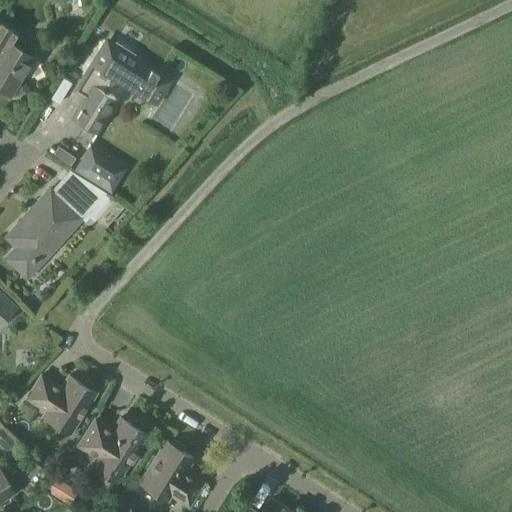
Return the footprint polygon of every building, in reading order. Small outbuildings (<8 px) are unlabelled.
[(0,22),(0,88),(9,94),(32,56),(11,42),(17,33),(0,22)] [(87,95),(74,115),(95,128),(114,97),(104,91),(112,78),(122,84),(124,81),(155,100),(168,79),(131,56),(133,53),(115,42),(113,45),(106,41),(79,85),(86,90),(83,93),(87,95)] [(124,166),(87,143),(72,168),(109,191),(124,166)] [(13,227),(5,236),(17,246),(7,257),(22,272),(46,247),(49,250),(80,216),(84,219),(87,215),(92,219),(94,217),(104,225),(123,204),(85,179),(71,170),(55,187),(59,190),(56,194),(50,188),(36,203),(39,207),(31,215),(28,212),(14,227),(13,227)] [(0,293),(0,322),(15,307),(0,293)] [(54,387),(55,384),(40,374),(26,397),(46,410),(43,415),(68,431),(94,391),(91,389),(93,385),(82,377),(79,381),(69,375),(59,390),(54,387)] [(78,444),(96,455),(90,464),(115,480),(127,461),(131,463),(138,451),(134,449),(145,432),(142,430),(144,426),(133,419),(131,423),(120,416),(111,430),(94,419),(78,444)] [(141,481),(139,484),(165,499),(169,493),(187,504),(201,481),(183,470),(191,456),(181,450),(183,446),(172,439),(169,443),(166,441),(148,469),(144,467),(137,479),(141,481)] [(0,498),(13,490),(0,470),(0,498)] [(75,489),(53,477),(45,491),(67,503),(75,489)] [(293,511),(294,511),(271,497),(261,511),(249,511),(248,511),(247,511),(293,511)]
